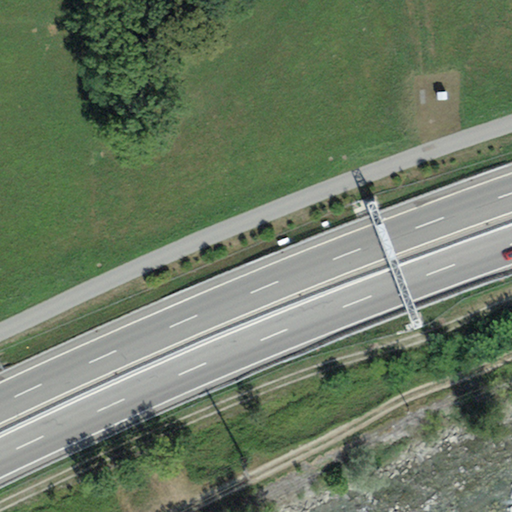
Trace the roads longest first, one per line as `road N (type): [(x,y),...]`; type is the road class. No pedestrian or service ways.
road 1 (motorway): [(0,455),(363,296),(511,243)]
road 2 (motorway): [(511,191),(347,252),(0,401)]
road 3 (track): [(0,511),(134,443),(511,306)]
